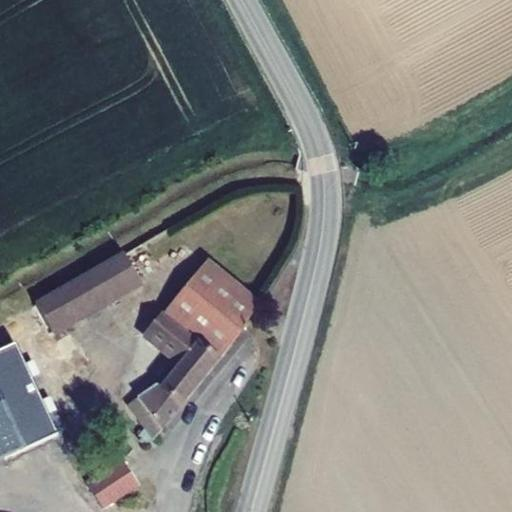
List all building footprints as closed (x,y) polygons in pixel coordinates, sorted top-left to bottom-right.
[(164,269),(148,242),(16,317),(32,344),(164,269)] [(262,302),(209,261),(175,305),(230,351),(262,302)] [(230,351),(175,305),(151,337),(174,360),(166,383),(134,408),(151,432),(144,439),(151,447),(230,351)] [(16,317),(0,326),(0,362),(10,357),(32,344),(16,317)] [(40,414),(10,357),(0,362),(0,389),(18,425),(40,414)] [(0,389),(0,438),(20,428),(18,425),(0,389)] [(142,483),(126,462),(91,484),(107,509),(142,483)]
